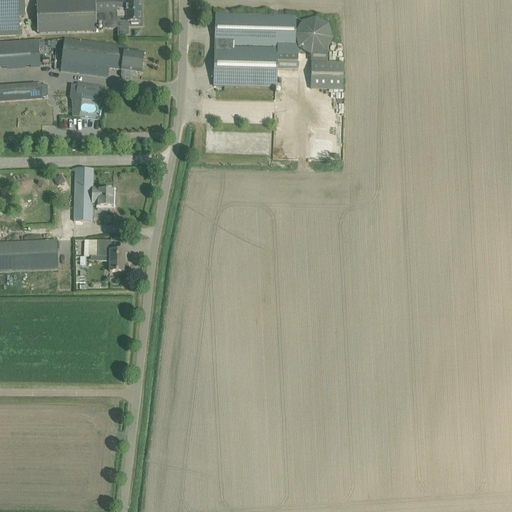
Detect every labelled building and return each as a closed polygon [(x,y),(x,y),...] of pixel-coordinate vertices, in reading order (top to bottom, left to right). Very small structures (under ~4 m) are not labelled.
[(0,0),(0,37),(20,36),(19,16),(25,16),(24,0),(0,0)] [(38,0),(39,35),(96,33),(96,29),(117,28),(117,18),(117,9),(116,1),(116,0),(38,0)] [(125,0),(126,0),(116,1),(117,9),(117,18),(117,28),(118,37),(129,37),(128,23),(131,23),(131,25),(138,25),(138,23),(140,23),(140,14),(141,14),(140,0),(125,0)] [(214,87),(276,88),(277,89),(277,70),(297,71),(298,47),(295,47),(296,18),(216,15),(214,87)] [(311,90),(343,91),(343,63),(327,63),(328,47),(333,40),(329,26),(316,18),(302,23),(296,36),(299,49),(312,56),(311,90)] [(61,72),(107,78),(108,69),(121,71),(122,71),(124,52),(125,47),(65,39),(61,72)] [(38,41),(0,43),(0,69),(7,69),(7,72),(26,71),(25,68),(31,68),(32,70),(40,70),(39,65),(38,48),(38,41)] [(122,78),(130,80),(132,78),(133,73),(141,74),(144,54),(124,52),(122,71),(121,77),(122,78)] [(0,101),(42,99),(42,98),(47,97),(47,96),(47,87),(46,85),(41,85),(41,83),(0,86),(0,101)] [(77,85),(71,84),(70,98),(71,101),(71,117),(78,118),(81,97),(82,97),(101,99),(102,87),(78,84),(77,85)] [(74,223),(92,223),(92,202),(92,189),(93,189),(93,170),(75,169),(74,223)] [(98,207),(113,208),(113,191),(99,190),(93,189),(92,189),(92,202),(98,203),(98,207)] [(0,243),(0,274),(58,272),(56,241),(0,243)] [(110,251),(111,242),(98,242),(97,258),(110,258),(110,272),(124,273),(124,252),(110,251)]
